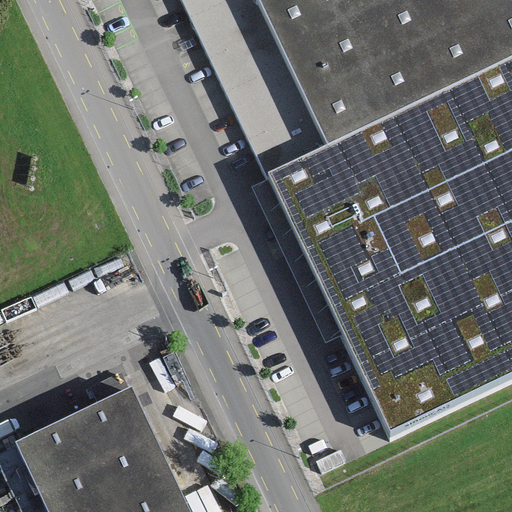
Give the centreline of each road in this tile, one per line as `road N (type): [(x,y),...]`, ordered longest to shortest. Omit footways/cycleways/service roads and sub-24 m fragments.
road 1 (unclassified): [(44,0),(288,511)]
road 2 (unknown): [(165,256),(126,312),(0,398)]
